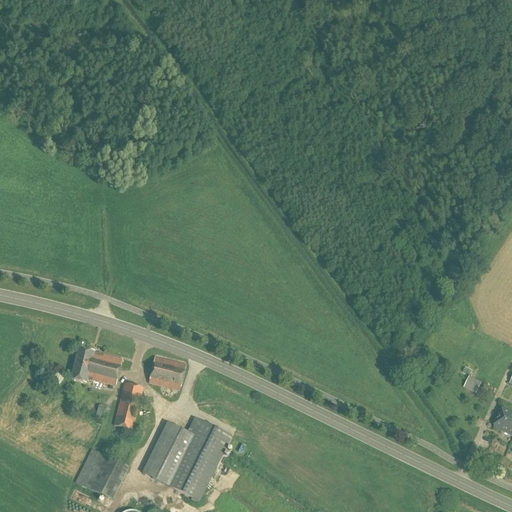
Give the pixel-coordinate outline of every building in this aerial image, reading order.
[(88,352),(78,349),(70,381),(85,385),(86,381),(89,382),(89,380),(115,388),(122,361),(92,353),(92,352),(89,351),(88,352)] [(180,392),(186,366),(154,359),(148,385),(180,392)] [(132,432),(143,389),(124,385),(114,427),(132,432)] [(511,436),(511,412),(503,409),(494,428),(511,436)] [(230,437),(194,419),(187,434),(167,425),(142,475),(198,502),(230,437)] [(112,503),(129,469),(91,450),(75,484),(112,503)] [(240,476),(246,468),(240,463),(234,472),(240,476)] [(282,511),(267,502),(263,508),(269,511),(282,511)]
